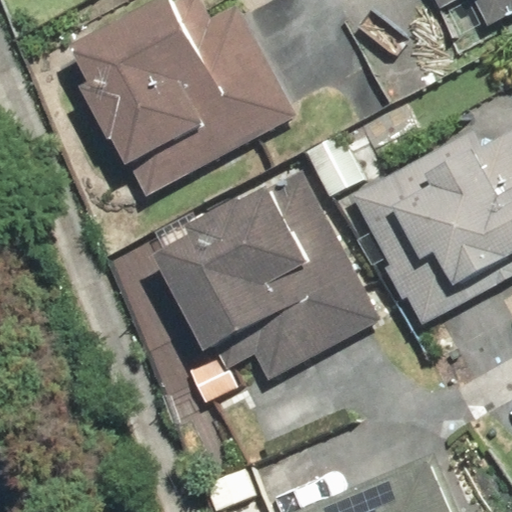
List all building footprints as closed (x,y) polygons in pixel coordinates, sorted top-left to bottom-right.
[(183,1),(85,53),(104,88),(94,93),(154,202),(305,121),(244,9),(217,24),(203,0),(192,0),(185,4),(183,1)] [(511,0),(443,0),(469,47),(511,23),(511,0)] [(363,131),(326,154),(355,201),(392,178),(363,131)] [(484,133),(362,199),(399,267),(393,271),(411,304),(419,300),(434,327),(511,285),(511,137),(493,148),(484,133)] [(207,240),(170,260),(222,357),(255,339),(278,381),(390,321),(315,182),(286,198),(282,191),(203,233),(207,240)] [(467,511),(444,457),(310,511),(467,511)]
